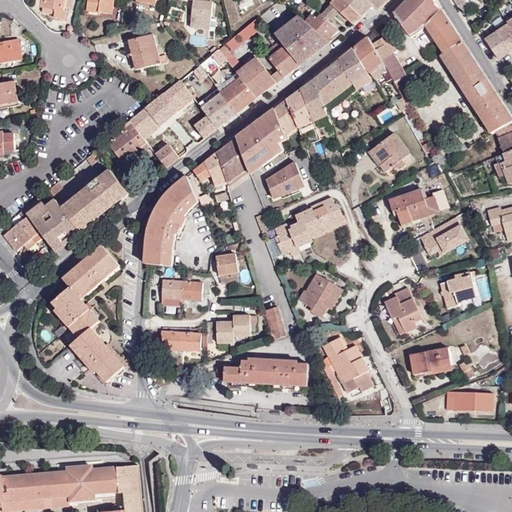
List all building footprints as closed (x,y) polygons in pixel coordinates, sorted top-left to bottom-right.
[(41,0),(40,6),(43,7),(42,11),(53,13),(54,16),(66,18),(68,5),(65,5),(65,0),(41,0)] [(113,0),(89,0),(88,9),(112,12),(113,0)] [(212,0),(196,0),(192,30),(213,32),(216,5),(212,4),(212,0)] [(354,25),(363,16),(345,0),(335,0),(333,3),(329,0),(319,11),(331,21),(340,12),(354,25)] [(345,0),(363,16),(374,5),(368,0),(345,0)] [(379,10),(390,0),(368,0),(374,5),(379,10)] [(511,116),(464,44),(438,0),(408,0),(395,14),(412,38),(423,30),(426,26),(436,41),(445,53),(442,55),(494,134),(511,123),(511,116)] [(471,3),(468,0),(456,0),(464,11),(471,3)] [(330,42),(344,32),(317,10),(306,20),(330,42)] [(301,65),(330,42),(299,14),(275,34),(280,40),(301,65)] [(254,17),(226,43),(234,51),(262,26),(254,17)] [(494,30),(496,33),(509,53),(511,50),(511,31),(506,22),(494,30)] [(426,26),(423,30),(432,43),(436,41),(426,26)] [(401,49),(392,32),(373,42),(385,64),(387,68),(394,80),(411,110),(416,106),(401,80),(407,77),(395,54),(401,49)] [(155,33),(129,39),(136,70),(168,62),(165,54),(160,56),(155,33)] [(485,40),(498,60),(509,53),(496,33),(485,40)] [(385,64),(373,42),(370,36),(356,48),(362,58),(369,69),(371,73),(385,64)] [(0,60),(20,58),(17,39),(0,40),(0,60)] [(259,98),(301,65),(280,40),(264,52),(274,65),(268,69),(256,54),(244,63),(246,66),(237,72),(239,75),(259,98)] [(218,56),(221,53),(222,54),(220,56),(225,62),(234,55),(226,45),(216,54),(218,56)] [(356,48),(341,60),(356,88),(361,85),(356,78),(360,75),(354,64),(362,58),(356,48)] [(209,76),(221,67),(211,54),(200,63),(209,76)] [(360,75),(369,69),(362,58),(354,64),(360,75)] [(341,60),(330,69),(346,96),(351,92),(354,96),(358,92),(356,88),(341,60)] [(201,65),(197,68),(204,76),(207,74),(201,65)] [(387,68),(378,73),(385,85),(394,80),(387,68)] [(330,69),(316,80),(328,114),(349,101),(346,96),(330,69)] [(238,113),(259,98),(239,75),(220,89),(238,113)] [(14,80),(0,81),(0,107),(19,105),(14,80)] [(316,80),(302,91),(317,131),(332,126),(328,114),(316,80)] [(207,138),(219,128),(181,81),(156,103),(164,113),(170,122),(191,151),(198,144),(175,114),(188,104),(208,129),(204,132),(207,138)] [(219,128),(238,113),(220,89),(208,97),(203,94),(200,96),(198,95),(195,97),(219,128)] [(302,91),(289,101),(297,122),(300,129),(303,136),(317,131),(302,91)] [(289,101),(277,110),(285,128),(297,122),(289,101)] [(378,101),(371,110),(376,114),(384,106),(378,101)] [(141,132),(164,113),(156,103),(133,122),(141,132)] [(381,124),(394,117),(388,107),(375,114),(381,124)] [(259,167),(284,148),(280,142),(289,138),(288,136),(285,128),(277,110),(246,133),(259,167)] [(413,115),(407,118),(420,142),(427,138),(413,115)] [(141,132),(133,122),(128,126),(130,129),(107,147),(105,145),(99,150),(101,153),(108,148),(115,159),(121,155),(128,165),(147,150),(150,153),(146,155),(149,160),(157,154),(141,132)] [(181,158),(191,151),(170,122),(163,126),(167,132),(164,134),(181,158)] [(297,122),(285,128),(288,136),(300,129),(297,122)] [(511,151),(511,123),(494,134),(502,149),(495,153),(496,157),(511,151)] [(3,130),(0,130),(0,154),(5,154),(5,149),(15,149),(14,132),(3,133),(3,130)] [(402,158),(409,152),(392,131),(369,150),(387,173),(398,165),(399,167),(405,163),(402,158)] [(246,133),(237,140),(251,173),(259,167),(246,133)] [(237,140),(218,154),(222,168),(230,187),(251,173),(237,140)] [(430,144),(423,148),(428,159),(432,157),(433,160),(437,159),(430,144)] [(511,151),(496,157),(498,163),(495,164),(499,175),(494,177),(498,188),(508,183),(510,185),(511,184),(511,151)] [(218,154),(195,173),(203,182),(210,179),(213,190),(227,186),(222,168),(218,154)] [(440,161),(430,167),(435,176),(444,171),(440,161)] [(296,162),(267,180),(274,198),(305,186),(296,162)] [(132,196),(112,170),(63,207),(83,233),(132,196)] [(198,200),(189,177),(171,193),(164,201),(155,215),(150,230),(148,266),(172,267),(174,240),(177,222),(182,213),(190,206),(198,200)] [(65,188),(61,182),(51,190),(55,195),(65,188)] [(421,187),(387,199),(396,225),(449,207),(443,188),(431,192),(432,195),(425,198),(421,187)] [(218,201),(229,197),(226,190),(216,194),(218,201)] [(346,223),(337,201),(333,203),(331,197),(321,201),(323,206),(314,210),(313,208),(297,215),(299,223),(291,225),(291,228),(285,230),(283,223),(274,226),(279,239),(276,240),(282,254),(289,251),(291,255),(300,251),(298,247),(312,241),(312,238),(346,223)] [(58,254),(83,233),(63,207),(58,200),(48,207),(40,199),(26,211),(58,254)] [(511,240),(511,209),(503,212),(502,208),(489,210),(493,229),(503,227),(504,223),(509,242),(511,240)] [(268,226),(263,214),(258,217),(265,237),(268,235),(266,227),(268,226)] [(23,252),(43,236),(27,216),(5,234),(18,251),(21,248),(23,252)] [(441,253),(469,238),(457,217),(422,237),(426,244),(434,240),(439,249),(441,253)] [(426,244),(431,253),(439,249),(434,240),(426,244)] [(103,245),(64,278),(71,288),(50,305),(79,339),(71,346),(102,384),(123,367),(92,328),(100,321),(82,300),(120,266),(103,245)] [(240,274),(236,256),(225,258),(225,262),(219,262),(222,277),(240,274)] [(345,291),(318,273),(299,299),(311,308),(309,310),(321,319),(329,308),(331,310),(345,291)] [(454,276),(455,281),(439,284),(446,310),(458,307),(457,303),(477,298),(470,273),(454,276)] [(204,301),(204,283),(163,281),(162,308),(182,308),(183,300),(204,301)] [(421,322),(409,290),(395,296),(396,299),(384,303),(397,337),(415,331),(413,325),(421,322)] [(278,308),(265,313),(272,342),(287,338),(278,308)] [(237,323),(219,323),(219,344),(237,344),(236,338),(252,338),(252,317),(237,317),(237,323)] [(201,336),(163,333),(161,351),(201,354),(201,336)] [(338,337),(321,346),(344,394),(356,388),(359,393),(372,388),(365,373),(368,371),(355,344),(344,349),(338,337)] [(471,355),(467,346),(462,349),(466,358),(471,355)] [(452,365),(446,347),(409,359),(416,379),(433,374),(434,371),(452,365)] [(323,358),(317,361),(330,386),(335,383),(323,358)] [(311,387),(311,365),(301,365),(301,362),(250,361),(250,364),(244,364),(243,370),(226,369),(226,384),(311,387)] [(462,365),(469,379),(477,376),(469,361),(462,365)] [(493,413),(493,394),(455,393),(456,411),(493,413)] [(117,495),(121,495),(123,511),(114,511),(142,511),(138,466),(90,470),(90,466),(65,467),(65,473),(62,473),(25,476),(0,478),(0,509),(1,509),(1,502),(27,500),(68,496),(69,502),(93,500),(93,495),(116,493),(117,495)] [(1,509),(1,511),(23,511),(69,509),(69,502),(68,496),(27,500),(1,502),(1,509)]
